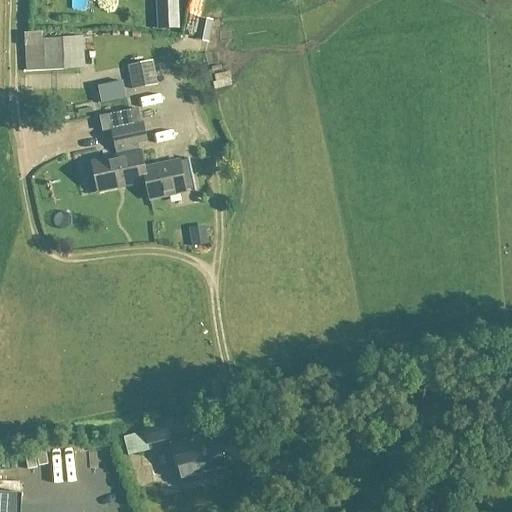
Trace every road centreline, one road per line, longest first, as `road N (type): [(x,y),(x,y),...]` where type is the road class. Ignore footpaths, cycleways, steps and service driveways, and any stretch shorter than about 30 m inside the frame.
road 1 (track): [(261,511),(208,277),(161,253),(60,259),(37,245),(15,138),(11,0)]
road 2 (track): [(206,141),(218,228),(208,277)]
